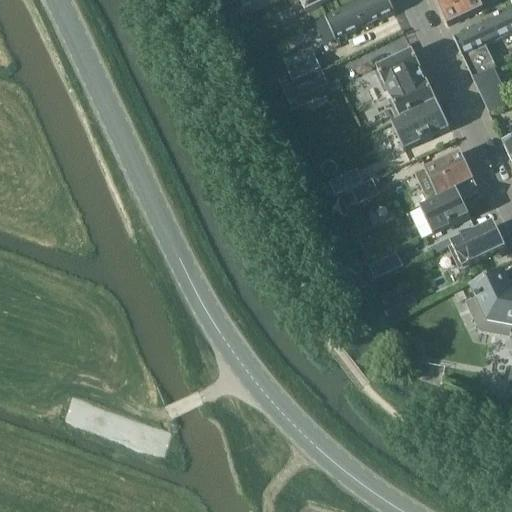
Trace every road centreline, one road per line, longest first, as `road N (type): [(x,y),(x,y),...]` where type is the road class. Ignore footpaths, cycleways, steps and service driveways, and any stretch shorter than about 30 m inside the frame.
road 1 (secondary): [(405,511),(351,478),(233,364),(181,274),(55,0)]
road 2 (residential): [(510,210),(410,0)]
